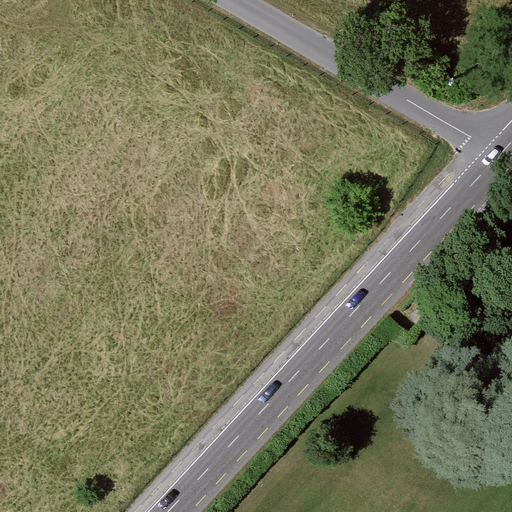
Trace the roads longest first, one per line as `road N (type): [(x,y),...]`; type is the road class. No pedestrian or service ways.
road 1 (primary): [(171,511),(501,156)]
road 2 (tertiary): [(501,156),(232,0)]
